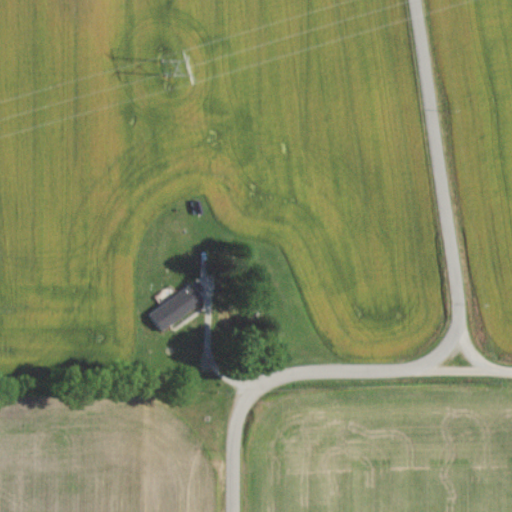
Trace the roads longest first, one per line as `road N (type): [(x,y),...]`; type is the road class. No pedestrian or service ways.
road 1 (residential): [(469,372),(411,0)]
road 2 (residential): [(230,425),(255,387),(283,376),(469,372)]
